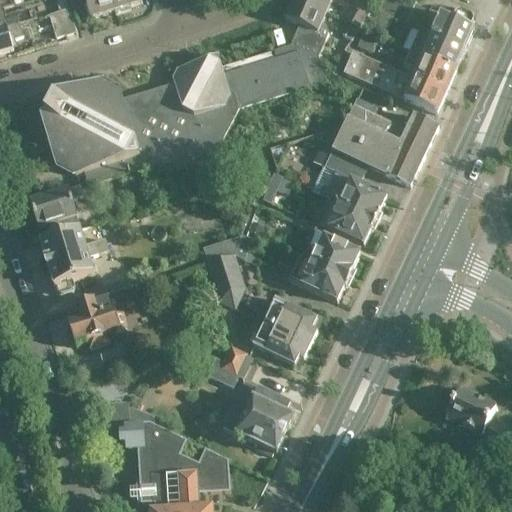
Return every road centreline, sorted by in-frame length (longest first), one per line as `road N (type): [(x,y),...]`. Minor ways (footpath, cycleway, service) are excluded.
road 1 (primary): [(300,511),(425,258)]
road 2 (tertiary): [(79,511),(0,244)]
road 3 (primary): [(425,258),(511,59)]
road 4 (residential): [(0,83),(173,30)]
